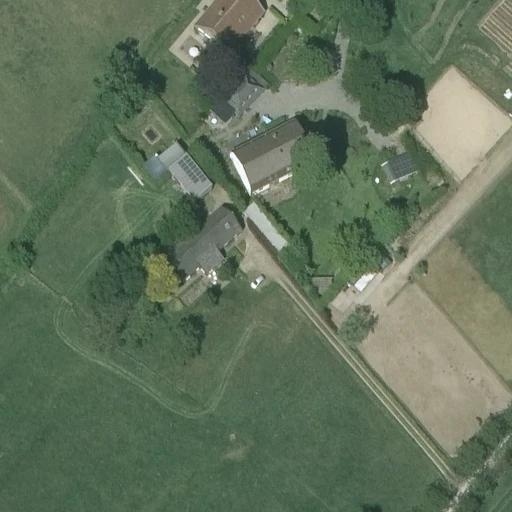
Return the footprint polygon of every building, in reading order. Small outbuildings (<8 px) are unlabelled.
[(226,59),(263,15),(244,0),(217,0),(192,30),(226,59)] [(239,118),(262,94),(244,77),(222,102),(239,118)] [(208,114),(221,125),(230,113),(218,103),(208,114)] [(250,200),(312,167),(290,126),(228,159),(250,200)] [(175,148),(157,163),(193,208),(211,193),(175,148)] [(381,167),(390,186),(416,174),(407,155),(381,167)] [(221,213),(161,263),(183,288),(198,274),(204,280),(221,264),(216,258),(241,236),(221,213)] [(362,266),(345,286),(356,296),(373,276),(362,266)] [(323,299),(329,291),(330,291),(330,280),(304,281),(305,291),(306,291),(313,299),(323,299)]
